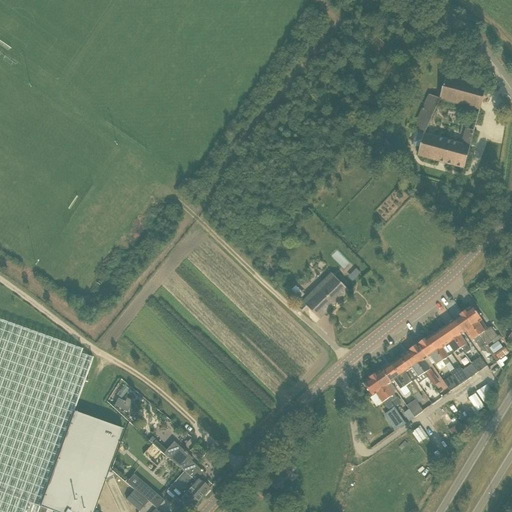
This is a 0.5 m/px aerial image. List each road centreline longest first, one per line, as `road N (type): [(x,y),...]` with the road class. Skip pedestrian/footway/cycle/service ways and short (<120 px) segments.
road 1 (tertiary): [(205,511),(511,212)]
road 2 (track): [(0,275),(246,467)]
road 3 (track): [(352,363),(201,221)]
road 4 (secondary): [(511,395),(441,511)]
road 5 (unclassified): [(511,91),(485,54),(425,0)]
